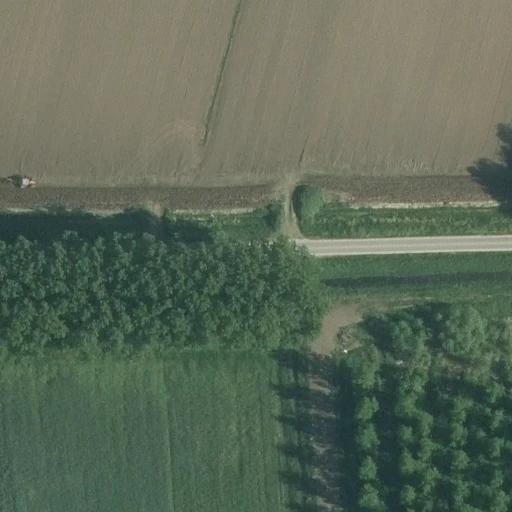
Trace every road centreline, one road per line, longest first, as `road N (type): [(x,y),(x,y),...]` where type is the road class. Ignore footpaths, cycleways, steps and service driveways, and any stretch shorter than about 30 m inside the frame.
road 1 (unclassified): [(511,239),(0,240)]
road 2 (track): [(334,441),(322,240)]
